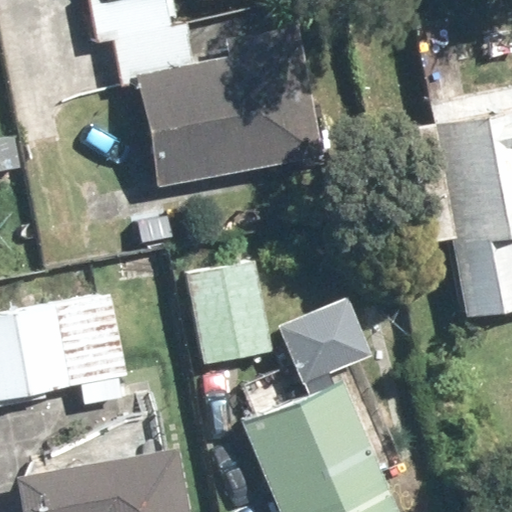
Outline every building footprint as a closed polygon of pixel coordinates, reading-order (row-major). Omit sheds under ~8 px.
[(285,27),(212,40),(215,56),(116,74),(137,188),(308,157),(285,27)] [(511,304),(511,80),(411,106),(413,123),(395,128),(413,246),(435,240),(448,320),(511,304)] [(244,256),(175,266),(190,364),(259,354),(244,256)] [(95,293),(0,311),(0,397),(112,376),(95,293)] [(261,328),(287,388),(356,359),(330,299),(261,328)] [(381,511),(352,442),(327,381),(223,424),(259,511),(381,511)] [(175,511),(164,449),(0,476),(5,511),(175,511)]
